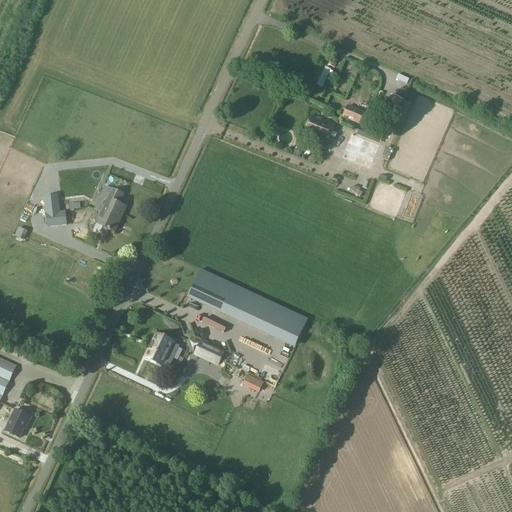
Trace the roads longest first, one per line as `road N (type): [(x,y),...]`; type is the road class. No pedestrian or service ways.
road 1 (unclassified): [(25,511),(261,0)]
road 2 (unknown): [(134,276),(154,297),(230,336),(243,357)]
